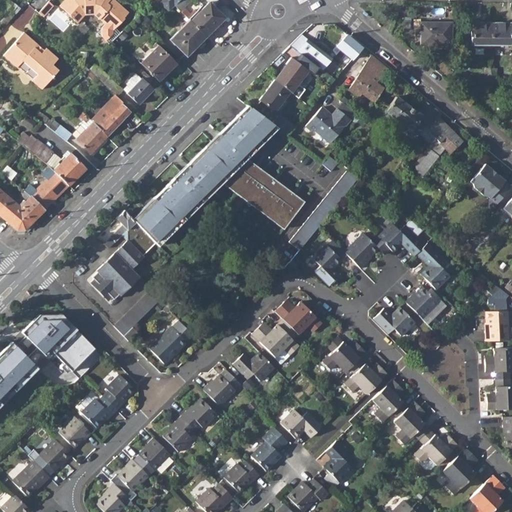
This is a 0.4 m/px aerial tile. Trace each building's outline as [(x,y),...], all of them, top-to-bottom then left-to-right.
[(48,0),(39,12),(42,14),(46,9),(47,10),(53,4),(48,0)] [(101,38),(105,42),(111,35),(111,31),(114,29),(123,20),(122,19),(127,13),(112,0),(73,0),(72,0),(71,0),(63,0),(59,6),(70,16),(69,17),(76,23),(83,15),(92,15),(98,21),(99,20),(104,24),(101,28),(101,38)] [(160,0),(158,3),(169,11),(174,6),(175,6),(179,0),(160,0)] [(174,6),(181,12),(190,0),(179,0),(175,6),(174,6)] [(209,2),(190,21),(206,37),(225,18),(209,2)] [(9,9),(15,15),(21,9),(14,3),(9,9)] [(170,39),(187,56),(206,37),(190,21),(189,21),(170,39)] [(421,46),(452,46),(452,23),(422,23),(421,46)] [(472,24),(472,45),(491,45),(491,24),(472,24)] [(491,24),(491,45),(511,45),(511,24),(491,24)] [(119,34),(114,29),(111,31),(111,35),(105,42),(108,45),(119,34)] [(58,59),(46,48),(44,51),(24,32),(3,55),(16,67),(22,61),(37,74),(31,80),(40,89),(58,71),(52,65),(58,59)] [(334,81),(352,60),(339,50),(329,58),(301,35),(290,46),(299,53),(310,63),(318,69),(334,81)] [(336,47),(339,50),(352,60),(363,48),(347,35),(336,47)] [(141,63),(158,81),(176,63),(158,46),(141,63)] [(310,63),(299,53),(293,60),(291,58),(274,80),(290,92),(291,93),(303,78),(308,71),(305,69),(310,63)] [(363,95),(375,103),(385,89),(377,84),(388,70),(372,56),(347,89),(360,99),(363,95)] [(318,69),(310,63),(305,69),(308,71),(303,78),(308,82),(318,69)] [(93,73),(109,89),(115,83),(99,67),(93,73)] [(259,100),(275,112),(290,92),(274,80),(259,100)] [(128,93),(138,103),(150,91),(140,81),(128,93)] [(92,123),(106,137),(129,113),(120,105),(122,102),(115,95),(90,120),(92,123)] [(415,134),(418,133),(423,127),(426,130),(437,118),(441,114),(425,101),(416,112),(396,97),(386,111),(415,134)] [(205,147),(187,165),(196,174),(190,180),(181,171),(153,198),(154,199),(133,220),(135,223),(128,231),(127,241),(143,257),(165,234),(169,237),(180,226),(177,222),(189,210),(193,214),(215,191),(212,188),(222,178),(287,225),(304,201),(246,159),(243,156),(273,125),(271,124),(247,106),(218,134),(221,137),(208,150),(205,147)] [(329,144),(349,121),(336,110),(331,116),(321,108),(305,127),(310,132),(312,130),(329,144)] [(77,115),(84,122),(88,118),(81,111),(77,115)] [(277,128),(288,136),(294,128),(278,115),(271,124),(273,125),(277,128)] [(426,130),(436,139),(431,145),(416,163),(426,171),(445,149),(451,154),(463,142),(440,120),(437,118),(426,130)] [(72,137),(75,141),(92,123),(90,120),(89,119),(72,137)] [(106,137),(92,123),(75,141),(90,154),(106,137)] [(273,125),(243,156),(246,159),(277,128),(273,125)] [(436,139),(426,130),(423,127),(418,133),(431,145),(436,139)] [(56,133),(67,141),(70,136),(59,128),(56,133)] [(18,139),(30,149),(35,142),(23,132),(18,139)] [(37,139),(35,142),(30,149),(44,163),(53,152),(37,139)] [(71,153),(52,171),(68,187),(86,169),(71,153)] [(339,162),(330,154),(322,164),(331,171),(339,162)] [(426,171),(416,163),(414,165),(417,174),(421,177),(426,171)] [(472,187),(481,195),(486,195),(488,197),(495,204),(510,187),(483,164),(468,181),(471,183),(472,187)] [(187,165),(181,171),(190,180),(196,174),(187,165)] [(26,193),(44,211),(68,187),(52,171),(48,167),(24,191),(26,193)] [(358,177),(347,169),(290,242),(300,250),(358,177)] [(212,188),(215,191),(222,184),(284,229),(287,225),(222,178),(212,188)] [(0,215),(18,230),(26,229),(44,211),(26,193),(15,203),(0,190),(0,215)] [(511,196),(502,208),(511,216),(511,196)] [(495,204),(488,197),(486,200),(487,207),(490,210),(495,204)] [(104,245),(109,249),(122,236),(127,241),(128,231),(135,223),(133,220),(123,210),(115,218),(122,225),(110,237),(111,238),(104,245)] [(177,222),(180,226),(193,214),(189,210),(177,222)] [(416,254),(424,246),(403,226),(399,231),(391,223),(377,237),(389,249),(393,253),(401,245),(413,257),(416,254)] [(344,252),(360,268),(366,263),(365,261),(378,248),(370,240),(364,233),(344,252)] [(370,240),(378,248),(384,254),(389,249),(377,237),(375,235),(370,240)] [(127,241),(96,272),(97,273),(91,278),(93,280),(89,284),(107,301),(111,298),(113,300),(118,295),(119,296),(121,295),(138,278),(130,270),(141,260),(143,257),(127,241)] [(424,246),(416,254),(429,266),(420,274),(436,290),(450,276),(442,268),(448,263),(427,243),(424,246)] [(314,270),(329,286),(340,275),(333,268),(341,260),(326,244),(312,258),(319,266),(314,270)] [(498,289),(488,281),(486,283),(486,291),(491,296),(498,289)] [(405,302),(422,319),(438,303),(423,288),(414,298),(412,296),(405,302)] [(491,296),(493,299),(506,299),(508,296),(498,289),(491,296)] [(151,291),(114,327),(124,337),(133,328),(160,301),(159,300),(158,299),(151,291)] [(287,299),(285,301),(293,309),(295,307),(287,299)] [(301,301),(295,307),(293,309),(285,301),(275,311),(283,319),(298,334),(307,325),(314,332),(322,323),(301,301)] [(393,328),(401,335),(415,322),(400,306),(391,315),(384,308),(373,318),(388,334),(393,328)] [(486,332),(487,342),(510,341),(509,311),(487,313),(488,332),(486,332)] [(70,315),(44,316),(0,357),(0,404),(41,366),(35,360),(44,351),(51,358),(58,352),(77,371),(102,347),(70,315)] [(283,319),(278,324),(293,340),(298,334),(283,319)] [(150,350),(166,367),(174,359),(173,358),(194,337),(179,321),(150,350)] [(265,321),(262,324),(270,332),(273,329),(265,321)] [(252,334),(275,357),(284,348),(291,355),(299,346),(293,340),(278,324),(273,329),(270,332),(262,324),(252,334)] [(124,337),(129,342),(138,333),(133,328),(124,337)] [(327,346),(332,351),(343,341),(338,336),(327,346)] [(354,340),(348,346),(350,348),(357,342),(354,340)] [(348,346),(343,341),(332,351),(322,361),(330,369),(337,363),(345,372),(349,368),(360,357),(366,351),(357,342),(350,348),(348,346)] [(486,372),(494,372),(510,371),(511,370),(511,347),(493,349),(494,355),(494,359),(485,360),(486,372)] [(282,363),(291,355),(284,348),(275,357),(282,363)] [(253,373),(261,381),(275,368),(259,352),(251,360),(243,353),(233,363),(248,379),(253,373)] [(349,368),(354,373),(365,363),(360,357),(349,368)] [(376,361),(370,368),(372,370),(379,364),(376,361)] [(370,368),(365,363),(354,373),(344,383),(352,391),(358,385),(366,393),(387,373),(379,364),(372,370),(370,368)] [(220,408),(236,392),(242,386),(228,371),(211,387),(209,386),(204,391),(220,408)] [(511,379),(510,371),(494,372),(495,380),(511,379)] [(104,398),(118,413),(123,407),(122,406),(136,392),(121,377),(106,391),(108,394),(104,398)] [(399,398),(397,396),(403,389),(393,379),(372,399),(381,408),(375,415),(383,422),(392,413),(397,418),(408,407),(399,398)] [(496,387),(496,395),(497,398),(488,399),(489,411),(511,409),(511,385),(511,386),(496,387)] [(406,392),(403,389),(397,396),(399,398),(406,392)] [(83,415),(97,430),(111,417),(112,419),(118,413),(104,398),(98,404),(96,402),(83,415)] [(182,418),(197,433),(202,428),(204,430),(218,417),(203,401),(189,414),(188,412),(182,418)] [(408,407),(397,418),(394,422),(402,430),(396,437),(404,445),(414,435),(419,440),(430,430),(421,421),(418,418),(425,412),(414,401),(408,407)] [(281,424),(296,440),(305,431),(311,438),(322,428),(308,413),(303,418),(296,410),(281,424)] [(427,414),(425,412),(418,418),(421,421),(427,414)] [(505,428),(506,447),(511,446),(511,417),(503,418),(503,428),(505,428)] [(164,439),(180,454),(193,441),(191,438),(197,433),(182,418),(177,424),(178,425),(164,439)] [(60,435),(75,450),(85,439),(87,441),(93,435),(76,419),(60,435)] [(275,428),(271,431),(285,446),(289,442),(275,428)] [(419,440),(424,445),(435,435),(430,430),(419,440)] [(278,453),(285,446),(271,431),(264,439),(267,442),(252,457),(266,473),(282,457),(278,453)] [(440,441),(435,435),(424,445),(414,455),(423,464),(428,458),(436,466),(457,445),(449,437),(443,443),(440,441)] [(446,435),(440,441),(443,443),(449,437),(446,435)] [(140,456),(155,472),(171,456),(155,439),(149,445),(151,446),(140,456)] [(40,457),(55,472),(65,462),(67,464),(72,458),(56,441),(40,457)] [(339,484),(353,470),(346,463),(351,458),(335,442),(325,453),(333,460),(324,469),(339,484)] [(475,474),(471,470),(467,466),(475,458),(465,449),(449,465),(457,474),(451,481),(460,489),(475,474)] [(358,466),(351,458),(346,463),(353,470),(358,466)] [(479,462),(475,458),(467,466),(471,470),(479,462)] [(119,479),(133,493),(150,477),(133,460),(127,466),(129,468),(119,478),(119,479)] [(223,478),(238,493),(252,480),(254,481),(260,475),(246,461),(240,466),(238,464),(223,478)] [(14,484),(29,499),(42,486),(43,487),(51,479),(35,462),(14,484)] [(492,511),(502,502),(498,498),(494,494),(502,486),(493,476),(476,493),(485,502),(478,508),(481,511),(492,511)] [(115,484),(129,498),(133,493),(119,479),(115,484)] [(288,497),(302,511),(303,511),(318,498),(322,501),(328,494),(314,479),(307,486),(303,482),(288,497)] [(96,505),(103,511),(119,511),(126,506),(123,503),(129,498),(115,484),(109,489),(110,491),(96,505)] [(196,503),(205,511),(216,511),(225,504),(226,506),(234,498),(220,484),(212,491),(210,489),(196,503)] [(506,490),(502,486),(494,494),(498,498),(506,490)] [(30,511),(31,511),(15,495),(3,509),(5,511),(30,511)] [(390,511),(425,511),(415,503),(410,507),(403,500),(390,511)]
